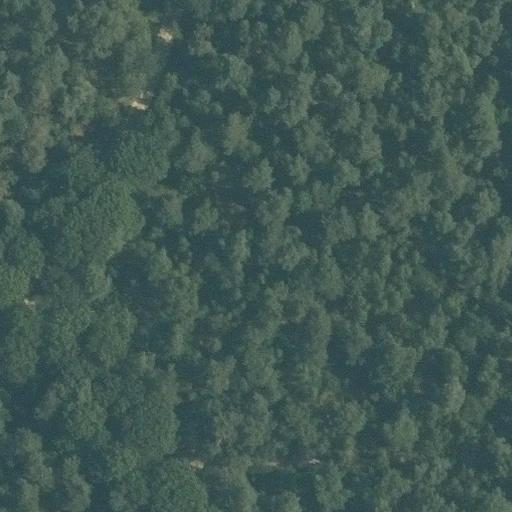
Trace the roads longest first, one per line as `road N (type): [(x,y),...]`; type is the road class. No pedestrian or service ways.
road 1 (track): [(173,0),(108,128),(45,298)]
road 2 (track): [(131,468),(45,298)]
